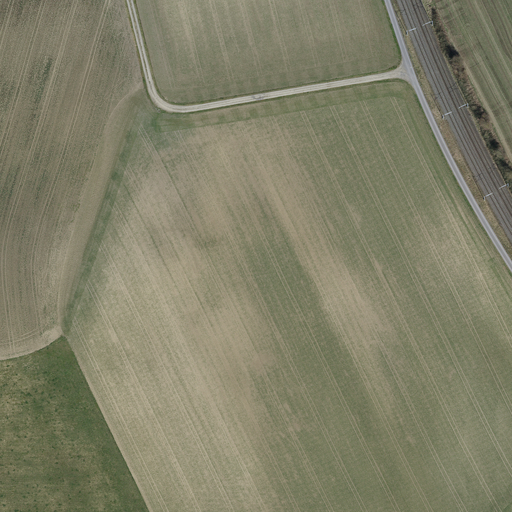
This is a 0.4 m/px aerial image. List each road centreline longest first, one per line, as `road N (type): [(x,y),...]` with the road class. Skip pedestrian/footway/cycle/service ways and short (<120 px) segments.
road 1 (track): [(130,0),(164,109),(406,70)]
road 2 (track): [(511,265),(425,133),(384,0)]
